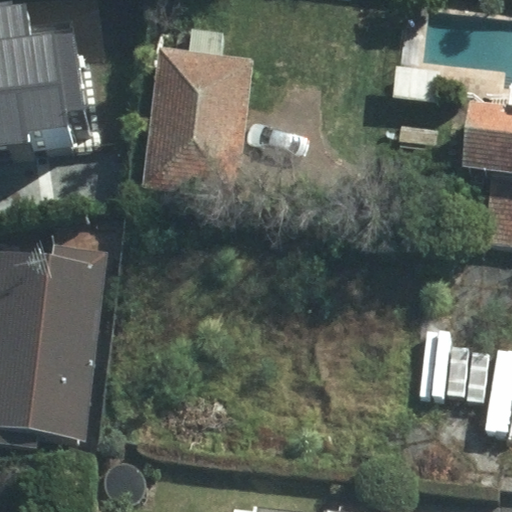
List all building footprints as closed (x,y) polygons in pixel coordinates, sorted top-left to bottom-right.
[(23,125),(78,118),(66,28),(24,33),(19,0),(15,0),(0,2),(0,140),(24,136),(23,125)] [(256,69),(163,63),(154,198),(247,204),(256,69)] [(511,88),(482,87),(477,190),(497,191),(494,253),(511,253),(511,88)] [(460,268),(157,238),(138,427),(388,451),(390,426),(421,429),(432,313),(455,315),(460,268)] [(106,269),(2,262),(0,298),(0,445),(93,451),(106,269)] [(511,307),(494,305),(473,455),(511,460),(511,307)]
